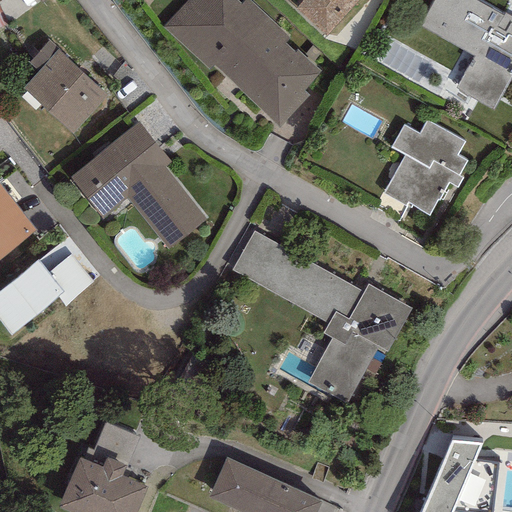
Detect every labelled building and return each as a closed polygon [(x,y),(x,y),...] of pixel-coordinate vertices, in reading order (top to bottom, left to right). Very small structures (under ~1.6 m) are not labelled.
[(289,38),(248,0),(242,0),(239,4),(234,0),(187,0),(162,26),(209,70),(213,65),(279,127),(308,96),(304,92),(322,73),(298,50),(295,53),(285,42),(289,38)] [(302,0),(295,9),(325,37),(359,0),(302,0)] [(503,16),(475,0),(434,0),(420,26),(473,56),(455,89),(492,110),(511,74),(511,17),(504,13),(503,16)] [(108,95),(48,41),(27,63),(37,72),(21,89),(72,135),(108,95)] [(463,142),(426,121),(418,134),(403,125),(390,148),(404,156),(382,194),(405,207),(407,203),(429,216),(447,183),(456,188),(462,178),(458,176),(466,161),(456,155),(463,142)] [(170,163),(138,122),(68,177),(102,219),(128,198),(169,249),(207,218),(166,166),(170,163)] [(0,258),(35,230),(0,186),(0,258)] [(363,292),(252,231),(230,270),(328,324),(323,334),(331,339),(307,382),(346,404),(378,346),(388,352),(412,309),(367,284),(363,292)] [(69,254),(46,273),(62,293),(57,297),(64,305),(92,282),(69,254)] [(46,273),(36,261),(0,290),(0,322),(10,335),(57,297),(62,293),(46,273)] [(481,445),(450,442),(420,511),(492,511),(498,464),(473,461),(481,445)] [(125,466),(105,457),(101,467),(80,458),(58,507),(68,511),(137,511),(148,487),(121,475),(125,466)] [(315,511),(321,501),(225,457),(207,497),(240,511),(315,511)]
